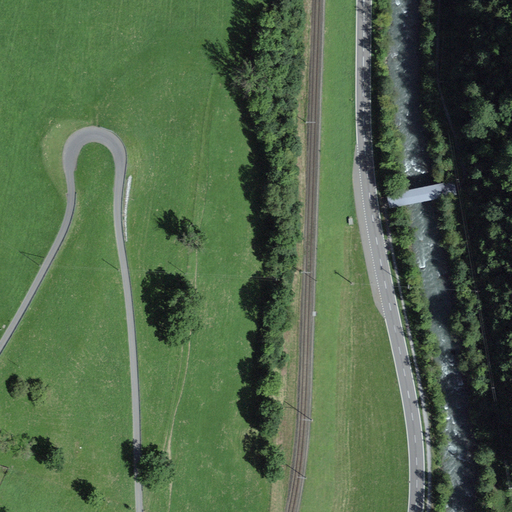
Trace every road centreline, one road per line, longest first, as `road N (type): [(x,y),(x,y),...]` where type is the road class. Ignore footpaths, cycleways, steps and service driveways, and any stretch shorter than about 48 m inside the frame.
road 1 (residential): [(0,348),(69,213),(72,145),(88,133),(114,144),(139,511)]
road 2 (primary): [(364,0),(369,195),(412,416),(415,511)]
